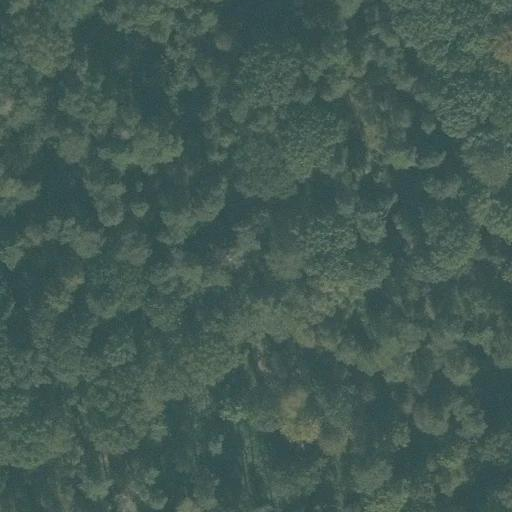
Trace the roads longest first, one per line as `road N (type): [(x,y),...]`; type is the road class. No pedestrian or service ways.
road 1 (track): [(228,322),(511,199)]
road 2 (track): [(228,322),(0,202)]
road 3 (track): [(0,432),(194,349),(228,322)]
road 4 (track): [(334,511),(255,352),(228,322)]
